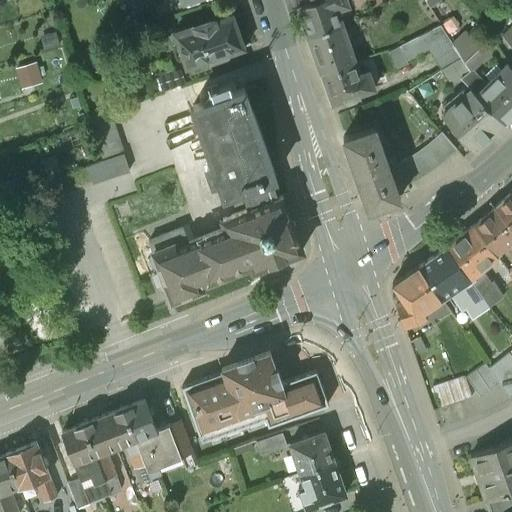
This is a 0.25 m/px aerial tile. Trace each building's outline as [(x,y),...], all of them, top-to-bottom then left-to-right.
[(149,0),(124,0),(131,20),(153,13),(149,0)] [(345,0),(313,0),(314,2),(299,7),(308,34),(342,22),(340,15),(338,11),(348,7),(345,0)] [(357,9),(340,15),(342,22),(359,16),(357,9)] [(214,14),(189,22),(190,25),(172,31),(184,68),(208,60),(209,63),(228,57),(227,54),(244,49),(233,12),(215,17),(214,14)] [(342,22),(308,34),(321,72),(355,60),(342,22)] [(511,24),(498,39),(502,43),(505,40),(511,47),(511,63),(510,66),(511,67),(511,24)] [(440,25),(399,44),(407,60),(429,49),(441,67),(460,55),(458,51),(440,25)] [(490,50),(481,41),(478,44),(472,38),(466,44),(463,41),(459,44),(462,47),(458,51),(460,55),(469,68),(472,68),(490,50)] [(441,67),(440,68),(451,84),(461,77),(459,75),(469,68),(460,55),(441,67)] [(355,60),(321,72),(333,104),(377,89),(369,68),(359,71),(355,60)] [(511,113),(511,67),(510,66),(507,61),(485,83),(476,92),(505,121),(511,113)] [(485,83),(472,68),(469,68),(459,75),(461,77),(471,87),(476,92),(485,83)] [(178,70),(154,78),(158,90),(182,82),(178,70)] [(250,206),(222,217),(225,226),(187,241),(181,227),(148,240),(172,300),(203,288),(201,282),(230,271),(250,263),(252,268),(270,262),(271,264),(287,258),(286,255),(303,249),(282,194),(275,197),(269,177),(274,176),(244,86),(193,104),(212,160),(207,162),(212,178),(217,176),(223,193),(243,186),(250,206)] [(476,92),(471,87),(441,113),(474,148),(505,121),(476,92)] [(129,170),(109,107),(88,114),(102,157),(87,163),(93,182),(129,170)] [(374,126),(346,137),(370,206),(399,196),(396,188),(389,167),(374,126)] [(432,139),(425,145),(414,153),(402,160),(389,167),(396,188),(411,181),(422,174),(434,167),(446,158),(456,148),(442,131),(432,139)] [(511,190),(495,206),(511,228),(511,190)] [(511,228),(495,206),(473,225),(496,254),(508,243),(511,248),(511,228)] [(496,254),(473,225),(447,246),(479,292),(489,305),(504,295),(494,282),(491,284),(481,269),(498,257),(496,254)] [(447,246),(419,265),(441,297),(451,290),(461,304),(465,302),(474,316),(489,305),(479,292),(447,246)] [(419,265),(393,282),(400,292),(394,295),(396,297),(405,323),(419,318),(427,313),(424,309),(441,297),(419,265)] [(511,354),(509,351),(489,366),(499,381),(510,396),(511,394),(511,354)] [(268,354),(182,385),(202,439),(266,416),(268,424),(329,402),(316,368),(278,382),(268,354)] [(485,361),(466,375),(480,394),(499,381),(489,366),(485,361)] [(464,375),(432,385),(439,407),(471,396),(464,375)] [(145,397),(123,406),(145,462),(153,459),(179,449),(169,423),(156,428),(145,397)] [(123,406),(103,413),(116,445),(125,441),(134,466),(145,462),(123,406)] [(103,413),(84,421),(105,477),(116,473),(106,449),(116,445),(103,413)] [(198,462),(181,418),(169,423),(179,449),(186,467),(198,462)] [(84,421),(62,429),(80,476),(81,477),(91,473),(94,481),(105,477),(84,421)] [(324,430),(290,442),(301,472),(335,460),(324,430)] [(281,432),(257,441),(262,453),(286,445),(281,432)] [(36,440),(6,451),(6,452),(18,484),(19,484),(36,478),(44,499),(57,494),(48,473),(49,473),(36,440)] [(511,440),(472,454),(487,498),(511,489),(511,440)] [(6,452),(0,454),(0,496),(6,511),(17,511),(18,511),(9,487),(18,484),(6,452)] [(153,459),(145,462),(151,477),(159,474),(153,459)] [(335,460),(301,472),(305,484),(299,485),(307,506),(346,493),(335,460)] [(80,476),(67,481),(77,507),(90,502),(81,477),(80,476)]
